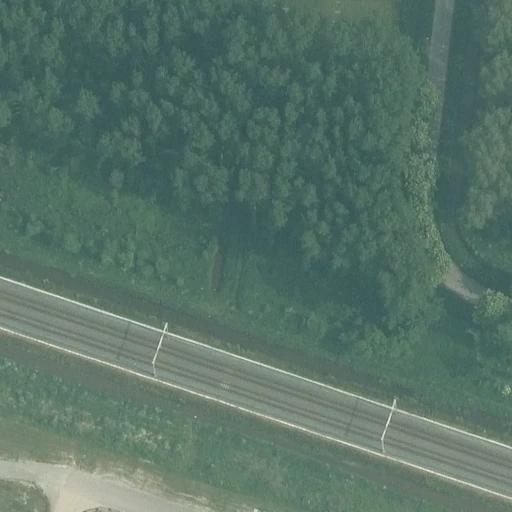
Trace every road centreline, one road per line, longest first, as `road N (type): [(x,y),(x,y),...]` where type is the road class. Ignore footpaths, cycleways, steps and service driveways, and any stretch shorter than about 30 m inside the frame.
road 1 (unclassified): [(511,307),(446,273),(425,226),(421,170),(440,0)]
road 2 (residential): [(157,511),(70,483),(0,472)]
